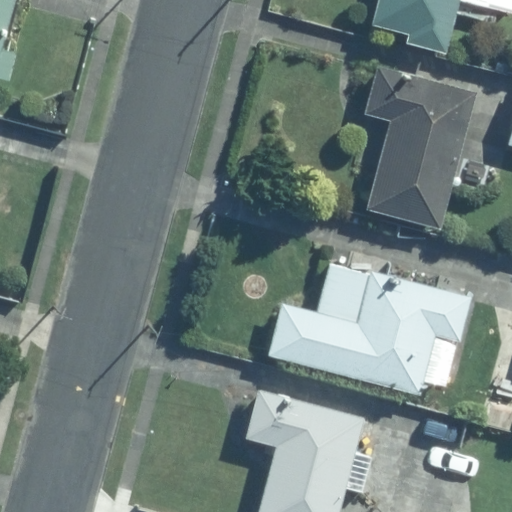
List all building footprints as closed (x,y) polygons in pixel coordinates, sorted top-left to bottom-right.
[(14,54),(4,51),(17,0),(0,0),(0,79),(6,81),(14,54)] [(511,0),(373,0),(367,27),(405,37),(403,45),(445,56),(456,14),(492,23),(495,10),(511,14),(511,9),(511,0)] [(434,230),(472,94),(378,69),(366,115),(390,122),(366,211),(434,230)] [(472,296),(319,257),(307,307),(283,301),(269,357),(423,397),(427,382),(444,386),(456,340),(460,341),(472,296)] [(335,511),(363,418),(258,388),(242,441),(279,451),(261,511),(335,511)]
